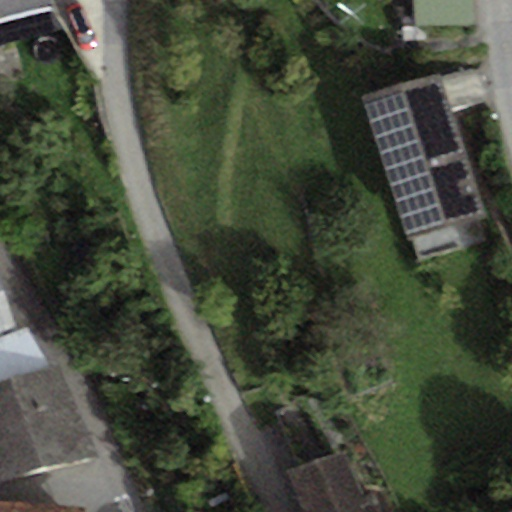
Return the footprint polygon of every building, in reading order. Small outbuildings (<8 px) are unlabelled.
[(0,0),(0,15),(52,2),(51,0),(0,0)] [(422,0),(424,33),(479,31),(477,0),(422,0)] [(475,64),(365,97),(408,239),(484,216),(453,111),(486,101),(475,64)] [(0,282),(0,336),(17,330),(0,282)] [(58,365),(0,383),(0,482),(87,454),(58,365)] [(346,451),(289,472),(303,510),(298,511),(380,511),(373,492),(363,496),(346,451)] [(0,511),(84,511),(85,507),(0,502),(0,511)]
